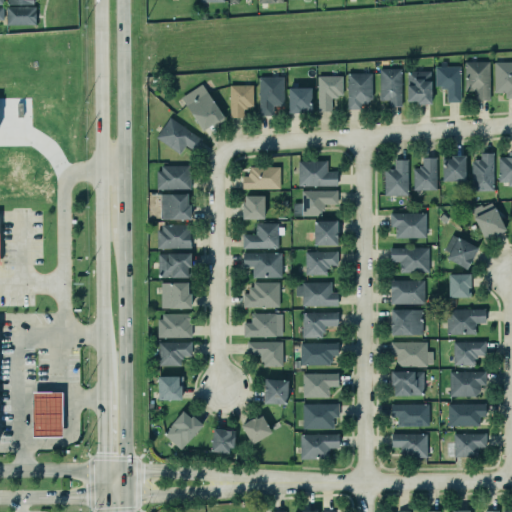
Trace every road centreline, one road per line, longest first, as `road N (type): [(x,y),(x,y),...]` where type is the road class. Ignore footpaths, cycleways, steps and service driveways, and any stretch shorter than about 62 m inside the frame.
road 1 (residential): [(511,125),(227,151),(216,166),(217,391)]
road 2 (secondary): [(99,0),(102,398)]
road 3 (residential): [(359,138),(361,511)]
road 4 (tertiary): [(511,482),(253,483)]
road 5 (secondary): [(125,498),(124,259)]
road 6 (residential): [(510,270),(511,482)]
road 7 (secondary): [(124,173),(122,0)]
road 8 (tertiary): [(103,498),(209,496),(253,483)]
road 9 (tertiary): [(253,483),(124,472)]
road 10 (tertiary): [(124,472),(0,473)]
